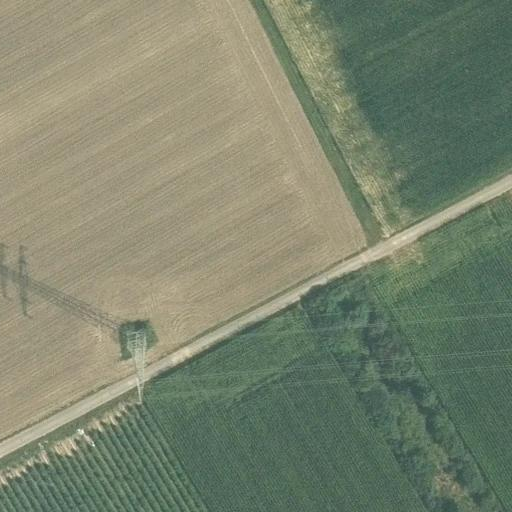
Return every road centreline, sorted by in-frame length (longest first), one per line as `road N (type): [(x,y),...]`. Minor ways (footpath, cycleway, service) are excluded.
road 1 (track): [(511,182),(0,452)]
road 2 (track): [(381,250),(251,0)]
